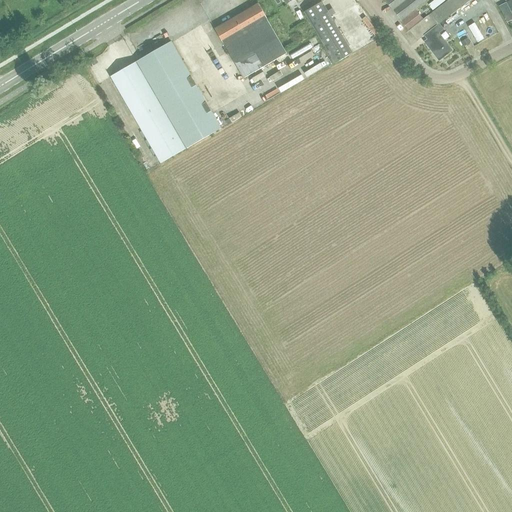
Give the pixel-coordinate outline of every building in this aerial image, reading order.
[(384,0),(392,10),(404,0),(384,0)] [(404,0),(392,10),(401,21),(415,10),(427,0),(404,0)] [(428,15),(423,19),(408,31),(417,41),(424,35),(428,40),(430,38),(433,42),(428,46),(439,60),(451,50),(438,33),(443,29),(439,24),(469,0),(448,0),(429,16),(428,15)] [(322,2),(304,13),(334,65),(353,54),(322,2)] [(506,3),(499,7),(508,23),(511,20),(511,14),(511,12),(506,3)] [(225,45),(267,20),(268,20),(259,4),(215,30),(224,45),(225,45)] [(415,10),(401,21),(408,31),(423,19),(415,10)] [(267,20),(225,45),(244,78),(286,54),(267,20)] [(467,38),(461,41),(464,46),(470,43),(467,38)] [(171,42),(137,62),(187,148),(221,129),(171,42)] [(187,148),(137,62),(110,77),(160,164),(187,148)]
